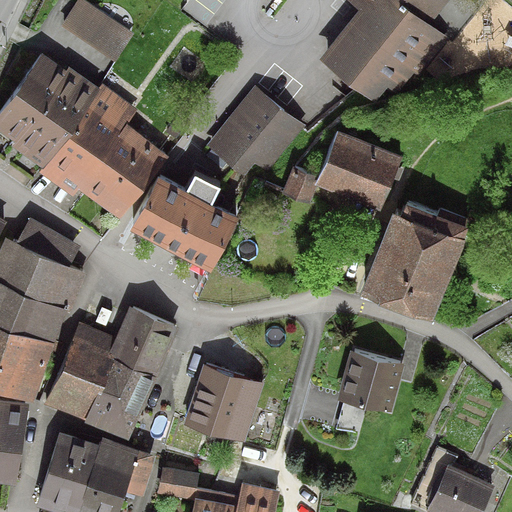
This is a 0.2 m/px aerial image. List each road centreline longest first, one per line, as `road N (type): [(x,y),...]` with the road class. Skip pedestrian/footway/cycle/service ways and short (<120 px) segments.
road 1 (residential): [(0,188),(191,308),(237,316),(321,294),(355,302),(447,333),(511,387)]
road 2 (residential): [(216,96),(292,0)]
